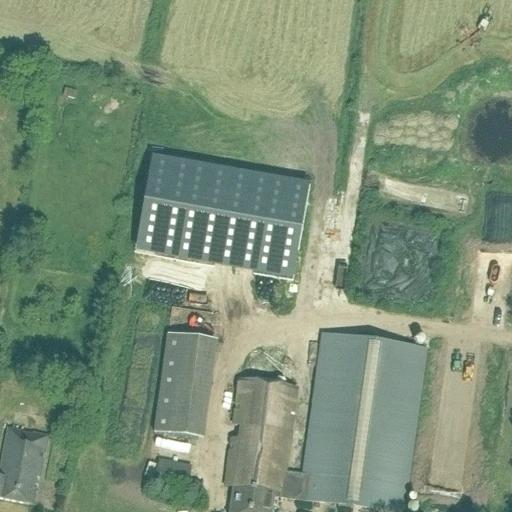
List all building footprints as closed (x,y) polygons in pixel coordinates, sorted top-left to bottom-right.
[(151,160),(134,254),(292,282),(309,187),(151,160)] [(213,341),(169,336),(157,441),(200,446),(213,341)] [(236,442),(231,441),(225,483),(233,485),(229,511),(271,511),(273,499),(363,511),(400,511),(424,351),(324,337),(304,477),(284,475),(296,391),(239,383),(233,428),(238,429),(236,442)] [(36,494),(47,438),(8,430),(0,468),(0,470),(3,471),(2,480),(0,480),(0,501),(31,508),(34,494),(36,494)] [(504,501),(505,491),(511,491),(511,443),(499,442),(492,500),(504,501)] [(159,462),(154,485),(186,491),(190,468),(159,462)]
